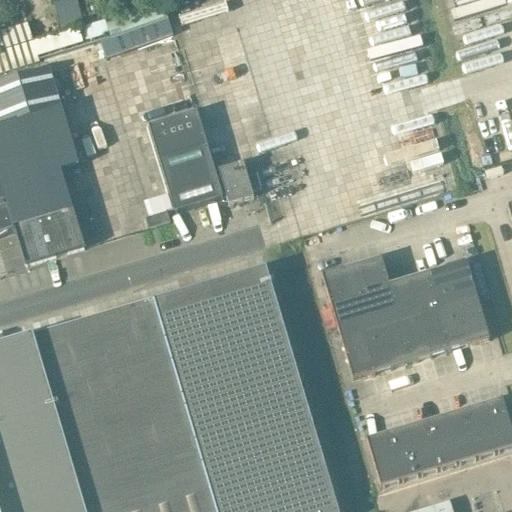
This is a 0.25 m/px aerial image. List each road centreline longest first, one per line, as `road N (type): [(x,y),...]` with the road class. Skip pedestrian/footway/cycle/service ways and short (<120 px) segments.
road 1 (unclassified): [(0,317),(267,236)]
road 2 (residential): [(497,198),(337,248)]
